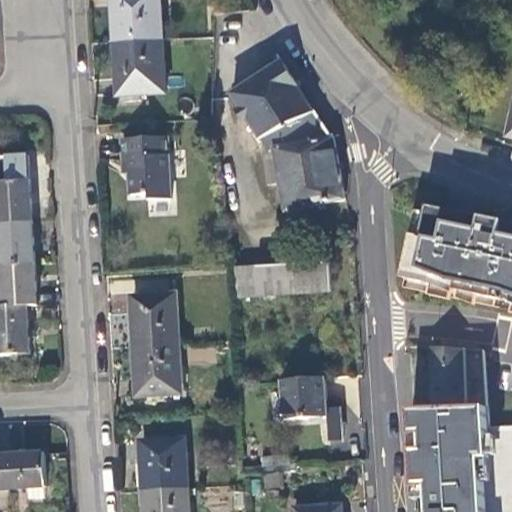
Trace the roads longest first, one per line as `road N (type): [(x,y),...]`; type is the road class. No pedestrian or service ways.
road 1 (unclassified): [(386,511),(371,103)]
road 2 (residential): [(85,404),(61,95),(47,96)]
road 3 (tertiary): [(511,189),(456,168),(371,103)]
road 4 (tertiary): [(371,103),(294,0)]
